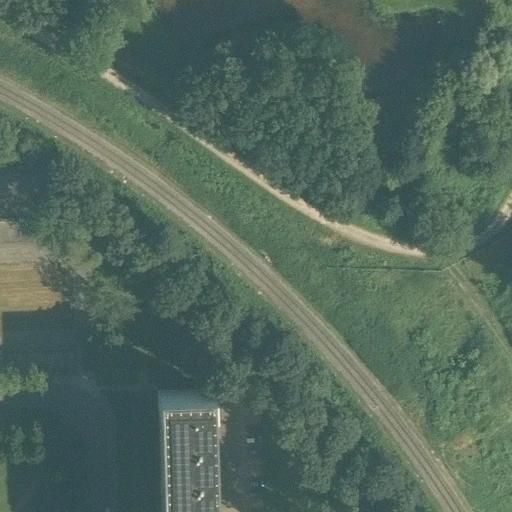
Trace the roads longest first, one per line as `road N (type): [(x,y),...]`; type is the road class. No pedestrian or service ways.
road 1 (track): [(0,15),(351,234),(438,255),(483,239),(511,210)]
road 2 (residential): [(97,511),(88,396),(0,397)]
road 3 (track): [(438,255),(511,358)]
